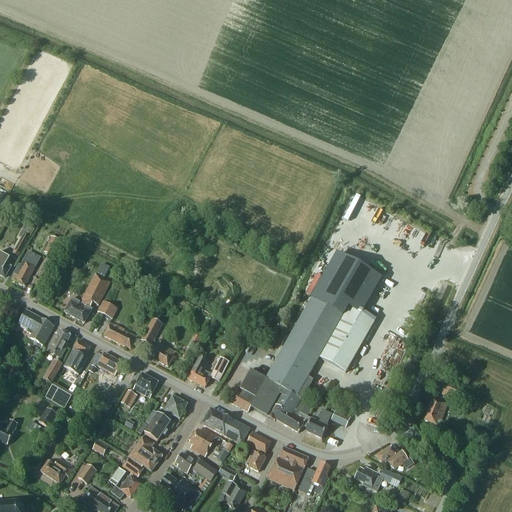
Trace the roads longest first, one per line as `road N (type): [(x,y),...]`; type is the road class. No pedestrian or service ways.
road 1 (tertiary): [(403,427),(511,179)]
road 2 (tertiary): [(204,400),(0,290)]
road 3 (tertiary): [(403,427),(343,459),(278,438)]
road 4 (residential): [(130,511),(204,400)]
